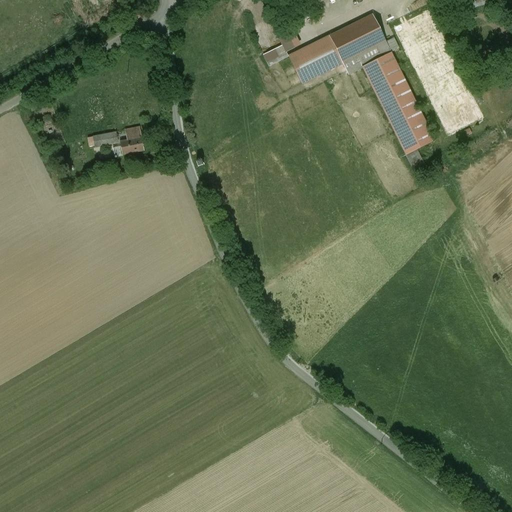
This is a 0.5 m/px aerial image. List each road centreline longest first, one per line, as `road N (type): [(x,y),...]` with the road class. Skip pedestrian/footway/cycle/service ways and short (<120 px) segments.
road 1 (unclassified): [(168,10),(178,129),(262,331),(295,370),(475,511)]
road 2 (unclassified): [(0,110),(168,10)]
